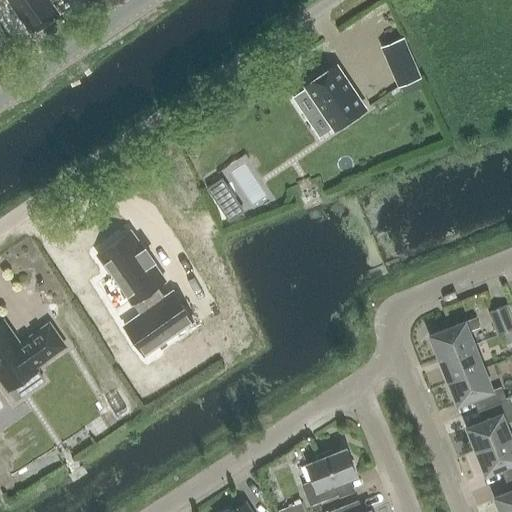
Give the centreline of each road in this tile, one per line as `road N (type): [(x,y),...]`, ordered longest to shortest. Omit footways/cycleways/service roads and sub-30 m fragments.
road 1 (unclassified): [(0,232),(340,0)]
road 2 (residential): [(169,511),(355,391)]
road 3 (residential): [(397,361),(389,333),(398,313),(511,266)]
road 4 (secondary): [(0,94),(142,0)]
road 5 (residential): [(397,361),(460,511)]
road 6 (residential): [(410,511),(355,391)]
